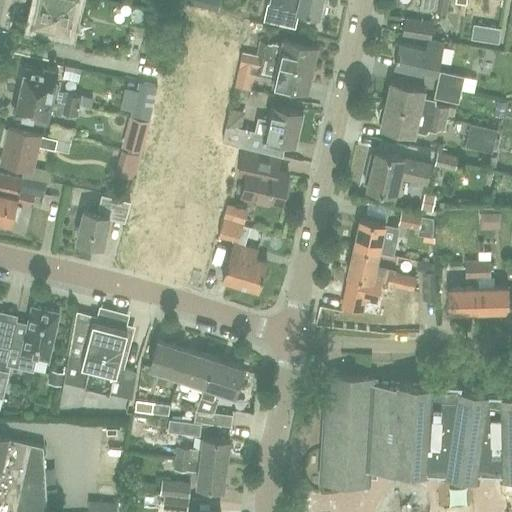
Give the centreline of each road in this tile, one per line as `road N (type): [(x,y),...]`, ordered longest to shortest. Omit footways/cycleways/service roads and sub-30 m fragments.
road 1 (residential): [(289,337),(365,0)]
road 2 (unclassified): [(289,337),(167,297),(0,259)]
road 3 (unclassified): [(511,347),(289,337)]
road 4 (residential): [(263,511),(289,337)]
